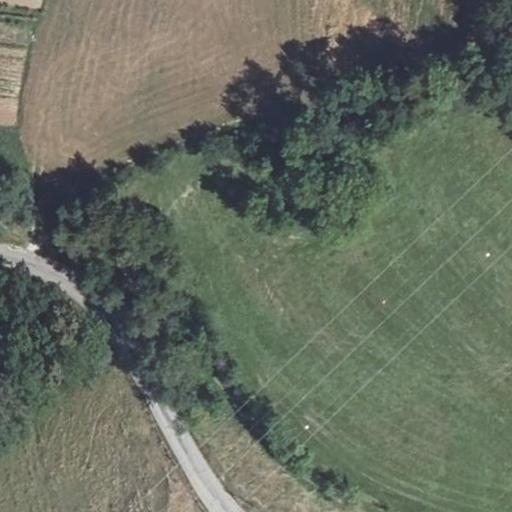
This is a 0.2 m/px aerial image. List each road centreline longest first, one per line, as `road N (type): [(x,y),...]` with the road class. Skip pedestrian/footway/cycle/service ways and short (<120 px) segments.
road 1 (track): [(54,275),(130,277),(176,322),(291,470),(364,511)]
road 2 (tertiary): [(0,256),(96,300),(227,511)]
